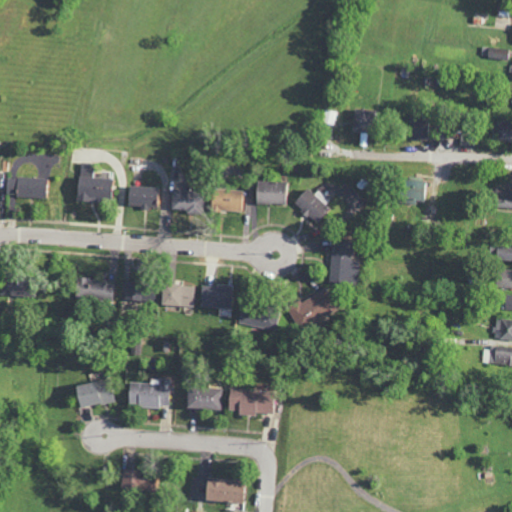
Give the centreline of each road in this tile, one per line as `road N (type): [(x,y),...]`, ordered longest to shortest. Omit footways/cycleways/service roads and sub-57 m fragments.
road 1 (residential): [(238,255),(0,238)]
road 2 (residential): [(267,511),(271,462),(263,450),(127,434)]
road 3 (residential): [(403,511),(325,456),(309,459),(269,493)]
road 4 (residential): [(252,253),(238,255),(281,270),(295,259),(287,241),(252,253)]
road 5 (residential): [(511,164),(381,155)]
